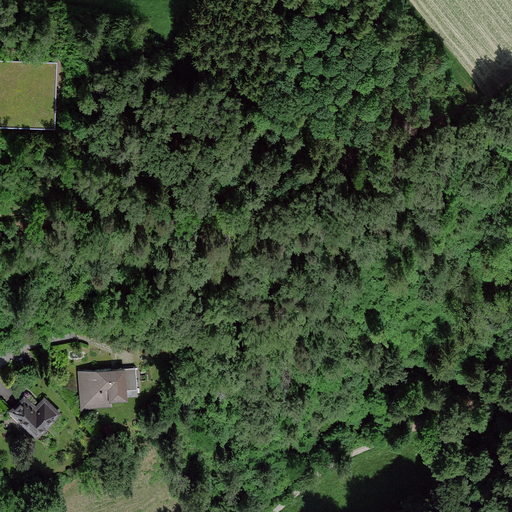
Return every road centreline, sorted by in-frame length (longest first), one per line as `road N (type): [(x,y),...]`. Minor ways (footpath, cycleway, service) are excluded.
road 1 (track): [(0,218),(139,189),(287,203),(318,193),(345,168)]
road 2 (track): [(272,511),(340,459),(474,404),(511,372)]
